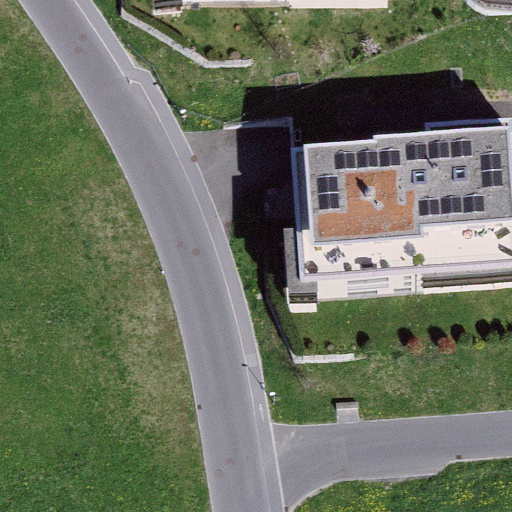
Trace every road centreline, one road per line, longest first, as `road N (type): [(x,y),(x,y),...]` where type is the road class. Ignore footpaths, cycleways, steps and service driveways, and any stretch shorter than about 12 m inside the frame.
road 1 (tertiary): [(245,465),(190,251),(139,141),(45,0)]
road 2 (unclassified): [(245,465),(511,442)]
